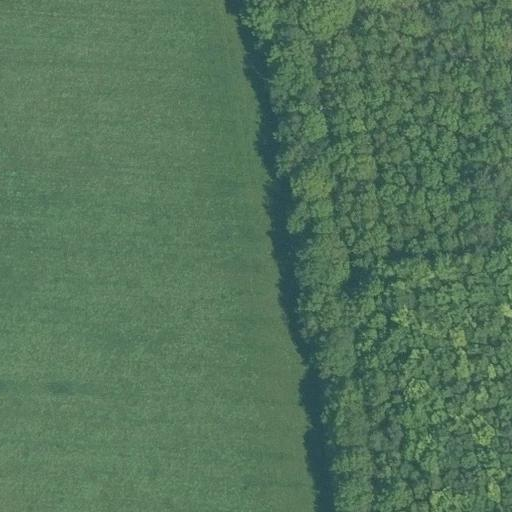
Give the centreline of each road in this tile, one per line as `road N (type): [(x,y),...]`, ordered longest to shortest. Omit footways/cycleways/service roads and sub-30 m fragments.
road 1 (track): [(353,291),(310,0)]
road 2 (track): [(353,291),(386,511)]
road 3 (track): [(511,274),(391,280),(353,291)]
